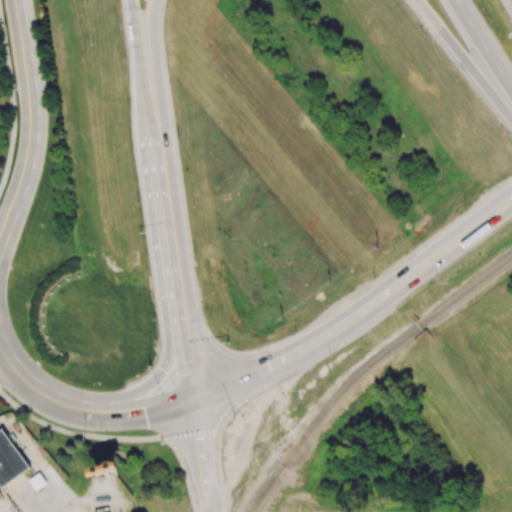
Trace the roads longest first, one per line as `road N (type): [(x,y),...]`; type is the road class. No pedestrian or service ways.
road 1 (motorway): [(190,304),(155,0),(446,37),(511,117)]
road 2 (residential): [(19,0),(35,124),(0,251),(3,346),(27,381),(67,406),(133,410),(194,394)]
road 3 (secondary): [(511,196),(296,355),(194,394)]
road 4 (motorway): [(143,92),(174,313)]
road 5 (motorway): [(174,313),(174,351),(157,382),(112,404),(67,406)]
road 6 (secondary): [(206,484),(218,418),(296,355)]
road 7 (motorway): [(304,349),(233,361),(211,347),(190,304)]
road 8 (tertiary): [(101,411),(170,432),(206,484)]
